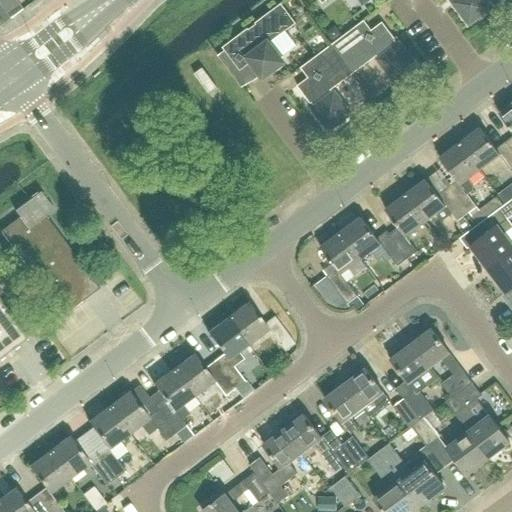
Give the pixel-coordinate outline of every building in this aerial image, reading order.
[(452,0),(470,23),(490,8),(483,0),(452,0)] [(223,48),(240,71),(252,62),(263,78),(283,63),(269,44),(275,40),(277,43),(287,35),(285,32),(296,24),(281,4),(255,23),(256,25),(249,30),(248,29),(223,48)] [(364,21),(333,44),(354,73),(377,56),(395,80),(414,65),(383,22),(372,31),(364,21)] [(354,73),(333,44),(301,68),(308,78),(298,86),(329,129),(335,125),(337,128),(346,121),(344,118),(349,114),(332,90),(354,73)] [(209,93),(217,88),(202,68),(194,74),(209,93)] [(511,131),(511,136),(506,142),(511,149),(511,103),(499,114),(511,131)] [(511,171),(511,149),(506,142),(496,149),(480,128),(461,142),(481,170),(500,155),(511,171)] [(455,180),(446,186),(467,215),(471,212),(479,223),(504,204),(497,194),(478,208),(467,193),(474,188),(474,183),(470,178),(481,170),(461,142),(439,158),(455,180)] [(467,215),(446,186),(437,193),(426,179),(406,194),(426,222),(437,214),(442,220),(450,214),(457,222),(467,215)] [(40,192),(14,211),(20,218),(0,233),(63,317),(84,301),(80,294),(95,283),(45,217),(54,210),(40,192)] [(407,236),(426,222),(406,194),(385,210),(398,227),(390,234),(389,234),(408,259),(418,252),(407,236)] [(470,246),(488,270),(511,252),(511,244),(503,232),(511,225),(507,220),(511,216),(511,199),(476,227),(483,237),(470,246)] [(398,267),(408,259),(389,234),(390,234),(388,231),(378,238),(362,217),(341,232),(362,260),(373,251),(378,259),(383,255),(387,261),(391,258),(398,267)] [(342,274),(362,260),(341,232),(321,248),(337,269),(327,276),(347,305),(358,296),(342,274)] [(511,252),(488,270),(506,294),(511,288),(511,252)] [(0,360),(29,339),(0,300),(0,360)] [(248,302),(228,318),(248,345),(268,330),(279,345),(275,348),(280,355),(295,344),(274,316),(264,324),(248,302)] [(238,352),(248,345),(228,318),(207,333),(223,354),(214,361),(235,389),(245,382),(233,366),(243,358),(238,352)] [(442,384),(452,397),(472,382),(432,329),(412,345),(429,368),(441,358),(454,375),(442,384)] [(434,410),(420,392),(425,388),(417,377),(429,368),(412,345),(404,351),(400,346),(388,355),(392,360),(391,360),(415,391),(404,399),(420,421),(434,410)] [(194,354),(173,369),(194,396),(213,381),(225,397),(235,389),(214,361),(205,368),(194,354)] [(345,384),(363,407),(375,398),(384,409),(392,403),(366,369),(362,364),(350,373),(353,378),(345,384)] [(183,405),(194,396),(173,369),(153,385),(158,392),(149,399),(175,434),(186,426),(180,419),(189,413),(183,405)] [(446,402),(469,432),(489,459),(510,442),(490,415),(489,417),(477,399),(482,395),(472,382),(452,397),(446,402)] [(363,407),(345,384),(325,400),(351,434),(359,428),(350,416),(363,407)] [(165,441),(175,434),(149,399),(140,406),(129,392),(109,407),(129,434),(140,426),(147,435),(156,428),(165,441)] [(411,428),(420,421),(404,399),(394,406),(411,428)] [(120,441),(129,434),(109,407),(88,422),(107,447),(98,453),(97,454),(116,478),(126,471),(116,458),(127,450),(120,441)] [(426,416),(434,426),(442,420),(434,410),(426,416)] [(301,453),(302,453),(305,457),(317,448),(322,455),(330,449),(305,415),(284,430),(301,453)] [(301,453),(284,430),(264,445),(281,469),(273,475),(261,458),(250,466),(255,472),(270,493),(279,504),(289,496),(281,485),(297,473),(289,462),(301,453)] [(467,475),(489,459),(469,432),(447,448),(436,457),(435,457),(444,468),(456,460),(467,475)] [(70,436),(49,452),(70,479),(89,464),(106,486),(116,478),(97,454),(98,453),(96,451),(86,458),(70,436)] [(353,436),(343,444),(342,444),(358,465),(369,457),(353,436)] [(390,443),(379,452),(420,506),(430,498),(434,500),(444,492),(443,488),(445,487),(436,474),(444,468),(435,457),(436,457),(427,445),(416,453),(423,463),(411,472),(390,443)] [(348,473),(358,465),(342,444),(332,452),(348,473)] [(63,511),(50,494),(70,479),(49,452),(29,467),(45,488),(36,495),(48,511),(63,511)] [(411,511),(420,506),(379,452),(370,458),(383,476),(387,474),(394,484),(375,499),(384,511),(411,511)] [(202,511),(238,511),(232,503),(250,489),(259,502),(270,493),(255,472),(214,503),(212,500),(204,506),(206,509),(202,511)] [(345,507),(360,496),(346,477),(331,488),(345,507)] [(16,488),(0,499),(0,510),(1,511),(48,511),(36,495),(26,502),(16,488)]
